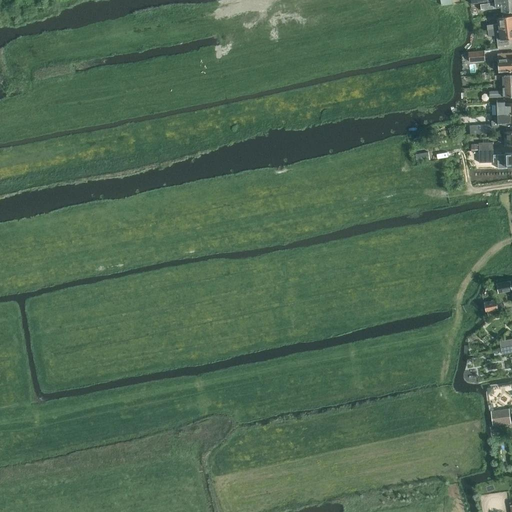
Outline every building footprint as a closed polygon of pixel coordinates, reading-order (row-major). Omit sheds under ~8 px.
[(511,0),(489,3),(480,4),(481,10),(496,8),(496,7),(501,6),(502,13),(511,11),(511,0)] [(499,24),(487,25),(488,30),(511,26),(511,15),(498,17),(499,24)] [(511,26),(488,30),(489,36),(497,35),(497,40),(498,46),(509,44),(509,39),(511,38),(511,26)] [(484,51),(468,52),(469,62),(485,60),(484,51)] [(511,52),(497,54),(499,72),(507,72),(511,71),(511,52)] [(503,79),(503,86),(511,85),(511,74),(495,75),(495,79),(503,79)] [(511,85),(503,86),(503,90),(489,91),(490,97),(511,96),(511,85)] [(492,114),(497,114),(511,113),(511,103),(506,103),(505,99),(491,100),(492,110),(492,114)] [(511,113),(497,114),(498,120),(492,120),(492,124),(470,126),(470,134),(492,132),(492,126),(506,126),(506,124),(511,124),(511,113)] [(472,144),(472,150),(493,149),(493,142),(479,142),(479,144),(472,144)] [(493,149),(472,150),(469,150),(469,156),(474,155),(475,163),(494,162),(493,149)] [(415,155),(416,163),(429,160),(428,152),(415,155)] [(504,159),(506,159),(506,166),(511,165),(511,152),(505,153),(505,155),(501,155),(501,160),(504,160),(504,159)] [(510,281),(497,284),(499,292),(511,290),(511,289),(511,288),(511,285),(511,286),(510,281)] [(498,309),(496,300),(485,302),(486,311),(498,309)] [(511,339),(499,341),(501,348),(511,345),(511,339)] [(511,345),(501,348),(502,354),(511,352),(511,345)] [(491,412),(493,424),(511,421),(509,409),(491,412)]
